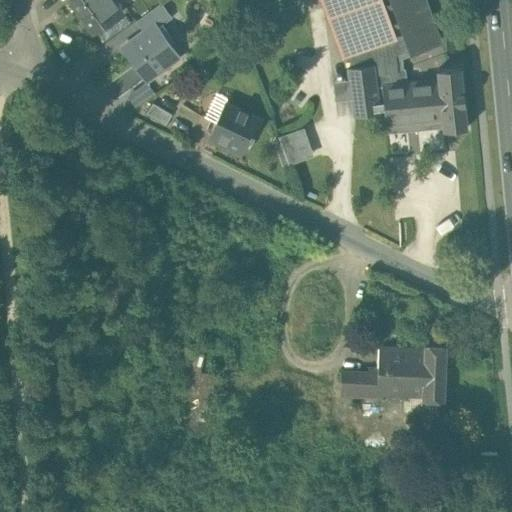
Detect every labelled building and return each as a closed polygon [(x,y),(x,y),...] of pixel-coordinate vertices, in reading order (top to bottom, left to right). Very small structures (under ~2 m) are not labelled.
[(72,0),(84,16),(81,18),(92,33),(120,12),(111,0),(72,0)] [(384,111),(385,126),(442,120),(443,127),(443,129),(443,130),(445,129),(464,127),(464,128),(466,127),(467,127),(466,125),(460,69),(461,69),(460,67),(458,67),(439,69),(437,69),(437,71),(438,78),(400,82),(399,70),(397,70),(395,54),(410,48),(411,51),(432,44),(416,0),(328,0),(348,53),(350,52),(351,67),(347,67),(353,115),(384,111)] [(161,4),(136,21),(143,31),(155,23),(157,26),(170,17),(161,4)] [(143,31),(121,47),(149,85),(149,84),(146,80),(179,56),(157,26),(155,23),(143,31)] [(166,124),(172,112),(153,103),(147,114),(166,124)] [(197,103),(182,119),(191,128),(206,112),(197,103)] [(261,122),(227,105),(212,136),(227,143),(225,147),(241,155),(251,135),(254,137),(261,122)] [(304,127),(278,136),(288,164),(313,156),(304,127)] [(420,350),(374,347),(372,374),(338,372),(336,397),(373,399),(373,394),(417,396),(417,401),(439,402),(442,346),(420,345),(420,350)] [(203,355),(188,351),(177,397),(183,398),(178,429),(202,432),(209,387),(218,388),(220,377),(199,374),(203,355)]
